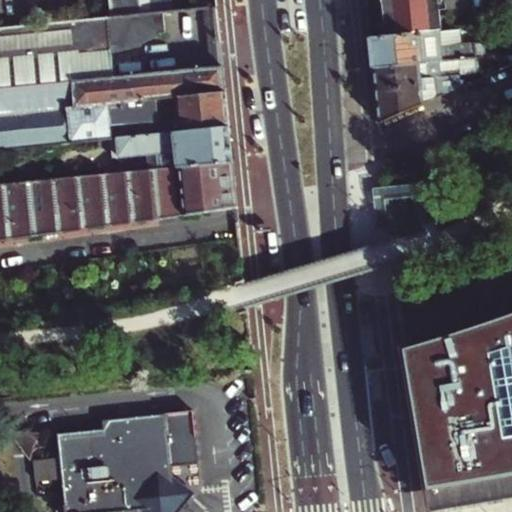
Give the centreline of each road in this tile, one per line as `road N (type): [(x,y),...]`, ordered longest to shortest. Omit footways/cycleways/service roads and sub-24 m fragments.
road 1 (primary): [(262,0),(300,269),(297,384),(310,511)]
road 2 (primary): [(365,511),(319,0)]
